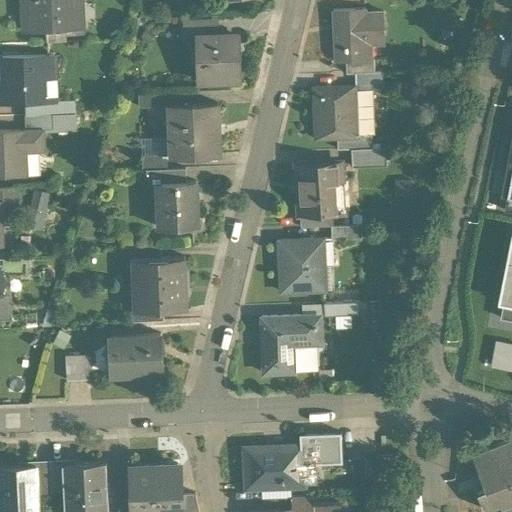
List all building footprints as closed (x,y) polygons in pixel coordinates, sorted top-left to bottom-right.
[(22,0),(23,32),(83,30),(82,0),(22,0)] [(364,11),(336,12),(337,32),(334,32),(336,63),(345,63),(366,62),(366,61),(365,40),(383,39),(382,14),(364,14),(364,11)] [(214,23),(184,24),(185,39),(198,39),(198,37),(215,37),(214,23)] [(215,37),(198,37),(198,39),(199,66),(208,66),(208,80),(237,79),(236,46),(234,46),(233,36),(215,37)] [(53,56),(2,58),(3,88),(0,87),(0,104),(24,104),(47,103),(47,101),(46,75),(54,75),(53,56)] [(366,62),(345,63),(345,75),(354,74),(373,74),(373,60),(366,61),(366,62)] [(373,74),(354,74),(355,88),(354,88),(354,91),(372,90),(382,90),(381,73),(373,74)] [(354,88),(313,90),(315,141),(337,140),(356,139),(356,136),(354,91),(354,88)] [(372,90),(354,91),(356,136),(370,136),(373,136),(372,90)] [(162,94),(137,95),(138,108),(163,107),(162,94)] [(74,100),(47,101),(47,103),(24,104),(25,116),(75,114),(74,100)] [(216,105),(168,107),(169,138),(169,141),(175,140),(175,156),(170,156),(170,158),(218,156),(216,105)] [(75,114),(25,116),(25,131),(43,130),(76,129),(75,114)] [(25,131),(0,131),(0,176),(23,176),(22,152),(38,152),(39,152),(44,152),(43,130),(25,131)] [(370,136),(356,136),(356,139),(337,140),(338,151),(350,151),(371,150),(370,136)] [(169,141),(169,138),(161,138),(162,157),(166,157),(166,158),(170,158),(170,156),(175,156),(175,140),(169,141)] [(371,150),(350,151),(352,169),(386,167),(385,149),(371,150)] [(38,152),(22,152),(23,176),(39,175),(38,152)] [(162,157),(141,158),(142,171),(145,171),(161,170),(166,170),(166,158),(166,157),(162,157)] [(323,165),(323,163),(295,165),(298,216),(299,216),(317,215),(317,216),(331,216),(335,215),(333,184),(342,184),(340,165),(323,165)] [(161,170),(145,171),(146,187),(156,187),(156,185),(162,185),(161,170)] [(196,183),(162,185),(163,229),(198,227),(196,183)] [(30,188),(24,224),(42,227),(48,191),(30,188)] [(331,216),(317,216),(317,215),(299,216),(300,229),(330,227),(332,227),(331,216)] [(332,227),(330,227),(331,241),(360,240),(360,226),(332,227)] [(511,233),(497,304),(504,306),(501,320),(511,322),(511,233)] [(323,240),(279,242),(281,294),(325,292),(323,240)] [(160,246),(129,248),(130,260),(161,259),(160,246)] [(26,258),(0,259),(0,271),(3,271),(3,273),(6,273),(6,275),(26,274),(26,258)] [(161,259),(130,260),(130,262),(138,261),(139,285),(140,285),(186,283),(185,270),(184,270),(184,258),(161,259)] [(186,283),(140,285),(141,310),(141,311),(163,310),(185,309),(184,296),(186,296),(186,283)] [(359,302),(323,304),(324,317),(359,316),(359,302)] [(163,310),(141,311),(141,310),(133,311),(133,323),(163,322),(163,310)] [(317,316),(261,319),(263,374),(294,373),(294,371),(293,345),(317,344),(318,344),(317,316)] [(161,334),(110,337),(112,376),(163,373),(161,334)] [(491,348),(488,364),(511,368),(511,341),(493,338),(491,348)] [(317,344),(293,345),(294,371),(317,370),(317,344)] [(90,355),(66,356),(67,380),(79,380),(91,379),(90,355)] [(339,432),(300,433),(300,447),(302,447),(302,464),(341,462),(339,432)] [(511,479),(506,464),(511,461),(511,439),(471,456),(485,489),(477,492),(485,511),(500,505),(502,508),(511,503),(511,479)] [(393,442),(378,442),(379,452),(393,451),(393,442)] [(300,447),(245,450),(247,488),(260,487),(272,487),(271,484),(281,484),(281,486),(282,486),(303,485),(302,464),(302,447),(300,447)] [(108,511),(106,463),(74,464),(74,466),(62,467),(63,492),(64,511),(108,511)] [(173,464),(159,465),(156,466),(158,511),(181,511),(181,495),(180,481),(178,481),(177,465),(173,465),(173,464)] [(36,466),(0,467),(0,511),(38,511),(37,493),(36,468),(36,466)] [(158,511),(156,466),(130,467),(131,501),(131,511),(158,511)] [(50,467),(36,468),(37,493),(51,493),(50,467)] [(62,467),(50,467),(51,493),(63,492),(62,467)] [(272,487),(260,487),(260,499),(282,498),(282,490),(282,486),(281,486),(281,484),(271,484),(272,487)] [(291,489),(282,490),(282,498),(291,498),(291,489)] [(198,511),(194,494),(181,495),(181,511),(198,511)] [(319,497),(291,498),(291,511),(313,511),(320,511),(319,497)] [(131,511),(131,501),(119,502),(119,511),(131,511)] [(511,511),(511,503),(502,508),(503,511),(511,511)]
